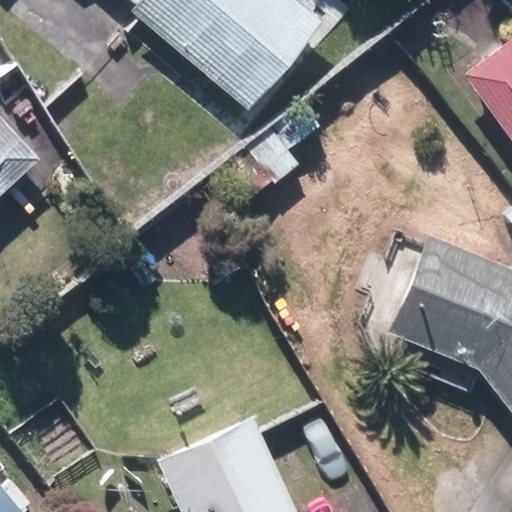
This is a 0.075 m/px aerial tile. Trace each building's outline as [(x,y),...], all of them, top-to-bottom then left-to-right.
[(126,0),(124,5),(238,102),(312,13),(297,0),(126,0)] [(511,23),(463,60),(511,126),(511,23)] [(0,199),(49,155),(0,103),(0,199)] [(217,161),(242,194),(295,154),(292,153),(320,133),(300,107),(274,126),(267,117),(238,139),(240,143),(217,161)] [(511,265),(415,226),(374,323),(463,360),(511,420),(511,265)] [(286,511),(239,410),(146,452),(173,511),(286,511)] [(11,511),(0,498),(0,511),(11,511)]
